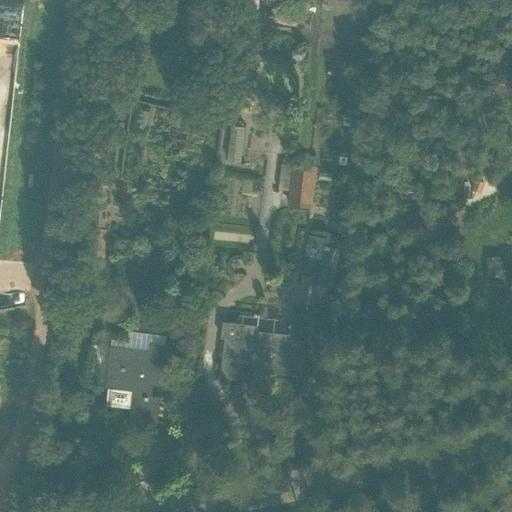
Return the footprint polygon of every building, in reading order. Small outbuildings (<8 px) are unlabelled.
[(186,110),(199,112),(202,91),(189,90),(186,110)] [(101,114),(119,117),(122,99),(104,96),(101,114)] [(133,126),(144,128),(148,112),(137,109),(133,126)] [(227,160),(240,161),(244,126),(231,124),(227,160)] [(224,163),(227,127),(214,126),(210,161),(224,163)] [(286,203),(311,207),(317,166),(315,165),(316,156),(310,155),(309,165),(292,162),(291,164),(281,163),(277,190),(287,191),(286,203)] [(84,225),(103,227),(108,178),(90,176),(84,225)] [(107,228),(103,227),(84,225),(76,289),(92,292),(96,267),(101,269),(107,228)] [(316,283),(332,286),(338,247),(322,245),(316,283)] [(269,372),(300,376),(308,314),(291,312),(288,333),(257,330),(257,325),(222,321),(220,337),(224,338),(219,377),(236,380),(237,376),(249,377),(248,390),(267,392),(269,372)] [(128,420),(156,423),(159,396),(151,395),(152,385),(166,386),(171,345),(164,344),(165,334),(127,330),(126,340),(112,339),(111,346),(98,344),(93,385),(107,386),(105,405),(130,407),(128,420)]
